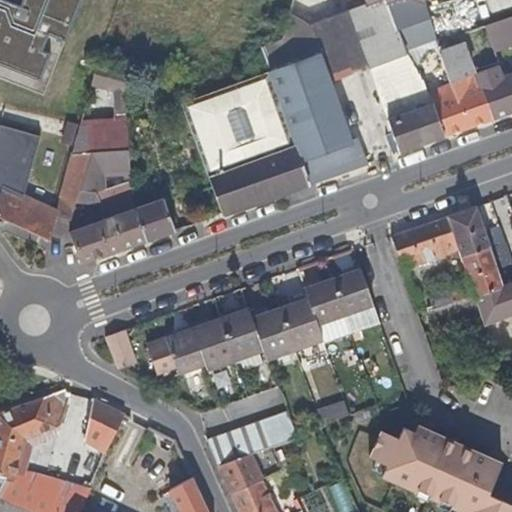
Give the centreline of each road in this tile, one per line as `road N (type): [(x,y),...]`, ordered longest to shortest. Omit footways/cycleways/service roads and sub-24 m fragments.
road 1 (residential): [(90,299),(34,320),(59,358),(182,426),(220,511)]
road 2 (residential): [(365,193),(103,283),(90,299)]
road 3 (residential): [(90,299),(112,304),(371,219)]
road 4 (unknown): [(365,193),(345,132),(328,0)]
road 5 (residential): [(423,383),(371,219)]
road 6 (residential): [(511,141),(365,193)]
road 7 (residential): [(371,219),(511,168)]
